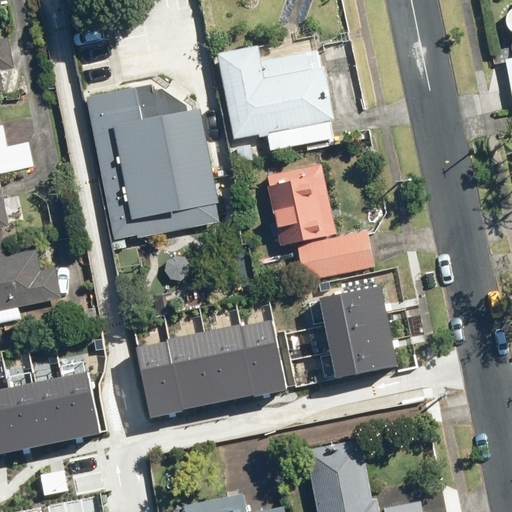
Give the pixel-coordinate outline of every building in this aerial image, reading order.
[(7,119),(0,120),(0,93),(30,88),(25,64),(19,34),(0,37),(0,325),(25,320),(23,305),(70,296),(64,262),(49,264),(45,246),(14,252),(9,226),(26,223),(19,186),(7,188),(4,173),(40,166),(35,140),(12,144),(7,119)] [(275,146),(346,135),(330,34),(228,50),(242,139),(273,134),(275,146)] [(144,86),(92,95),(117,240),(158,233),(161,255),(191,250),(187,227),(229,220),(210,106),(149,117),(144,86)] [(338,163),(274,174),(285,241),(304,238),(349,230),(338,163)] [(349,230),(304,238),(311,281),(385,268),(377,226),(349,230)] [(323,294),(340,378),(403,365),(386,281),(323,294)] [(139,344),(152,411),(288,386),(275,319),(139,344)] [(0,385),(0,454),(101,436),(89,369),(0,385)] [(366,435),(314,444),(325,511),(386,511),(385,498),(377,500),(366,435)] [(42,487),(4,488),(5,511),(101,511),(100,474),(55,476),(56,489),(42,490),(42,487)] [(246,495),(188,505),(189,511),(288,511),(287,501),(249,508),(246,495)] [(430,511),(428,498),(390,504),(391,511),(430,511)]
